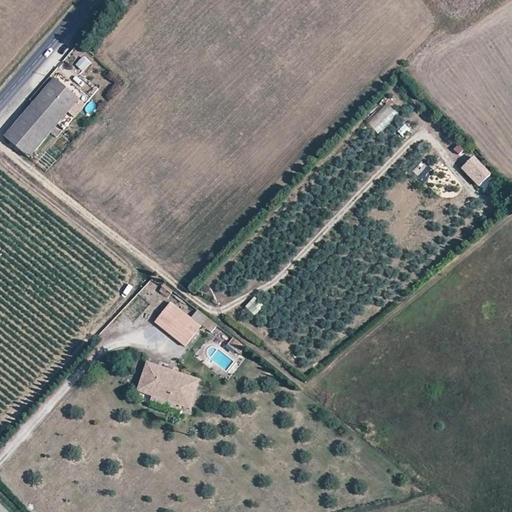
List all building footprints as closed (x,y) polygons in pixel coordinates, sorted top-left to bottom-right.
[(81,70),(89,62),(82,56),(75,64),(81,70)] [(34,103),(58,124),(67,114),(78,100),(54,80),(34,103)] [(84,106),(78,100),(67,114),(73,118),(84,106)] [(365,120),(375,133),(398,115),(389,102),(365,120)] [(5,137),(30,158),(58,124),(34,103),(5,137)] [(490,175),(473,157),(461,168),(479,186),(490,175)] [(253,296),(244,306),(254,316),(264,306),(253,296)] [(171,303),(155,322),(184,347),(200,328),(171,303)] [(219,327),(212,336),(225,347),(232,338),(219,327)] [(147,362),(137,390),(189,408),(198,380),(176,372),(167,369),(147,362)]
